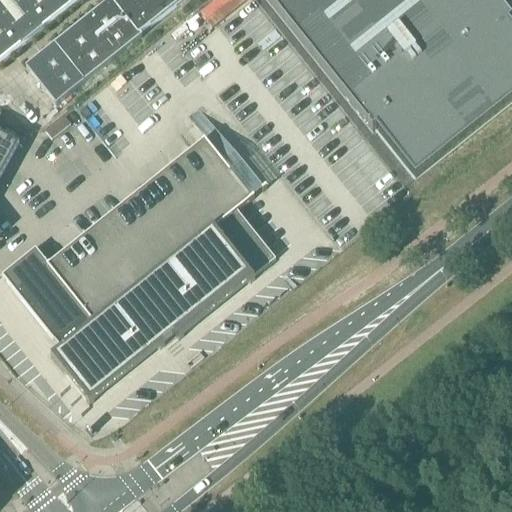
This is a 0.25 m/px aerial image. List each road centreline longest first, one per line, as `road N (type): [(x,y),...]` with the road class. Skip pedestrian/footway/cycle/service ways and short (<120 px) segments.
road 1 (secondary): [(472,244),(105,511)]
road 2 (secondary): [(170,511),(260,441),(472,244)]
road 3 (unclassified): [(88,511),(69,480),(0,417)]
